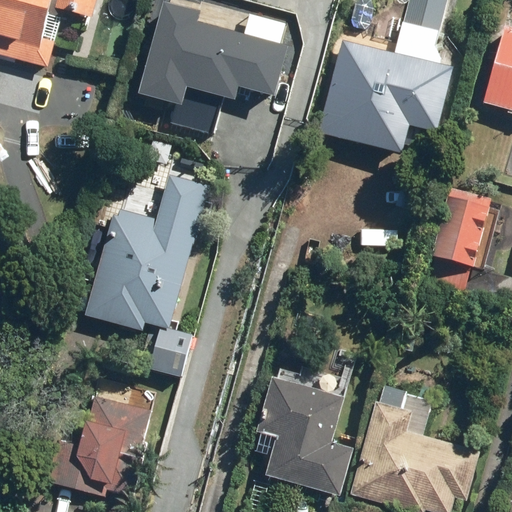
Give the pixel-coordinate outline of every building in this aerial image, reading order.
[(0,0),(0,49),(54,63),(69,2),(104,11),(106,0),(0,0)] [(194,0),(183,74),(235,82),(244,26),(285,32),(282,51),(299,54),(307,0),(194,0)] [(460,0),(415,0),(406,42),(356,28),(331,121),(420,145),(427,120),(452,127),(470,59),(448,53),(460,0)] [(511,52),(499,93),(511,97),(511,52)] [(168,223),(129,214),(107,303),(186,322),(220,182),(180,172),(168,223)] [(482,258),(500,191),(462,187),(445,249),(482,258)] [(197,333),(164,328),(158,370),(190,375),(197,333)] [(357,390),(280,368),(266,421),(294,429),(283,469),(349,487),(361,442),(344,437),(357,390)] [(150,408),(94,397),(87,435),(68,431),(60,474),(135,488),(150,408)] [(420,410),(387,401),(362,490),(440,511),(470,511),(489,448),(415,427),(420,410)] [(392,511),(393,510),(351,499),(347,511),(392,511)]
